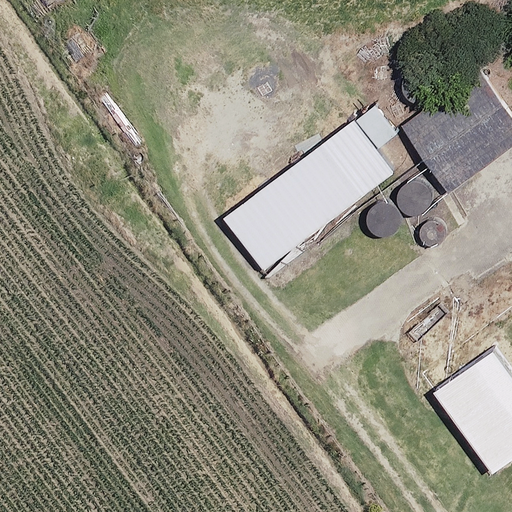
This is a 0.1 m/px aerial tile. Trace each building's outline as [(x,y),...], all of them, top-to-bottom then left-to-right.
[(511,122),(492,96),(472,70),(402,122),(448,183),(511,134),(511,122)] [(511,81),(492,96),(511,122),(511,81)] [(389,165),(348,110),(217,207),(259,262),(389,165)] [(437,198),(414,167),(384,190),(407,221),(437,198)] [(407,221),(384,190),(356,211),(379,242),(407,221)] [(511,463),(511,253),(392,339),(492,478),(511,463)]
